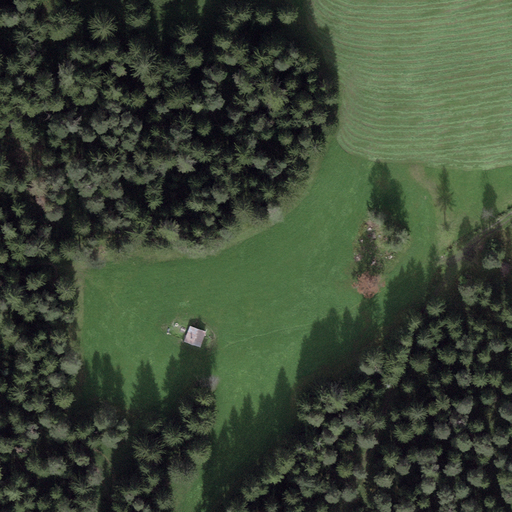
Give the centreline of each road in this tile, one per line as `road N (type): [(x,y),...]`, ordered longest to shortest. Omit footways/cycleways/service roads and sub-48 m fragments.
road 1 (track): [(67,271),(207,300),(295,334),(334,332),(470,256)]
road 2 (track): [(511,228),(470,256),(435,311),(335,511)]
